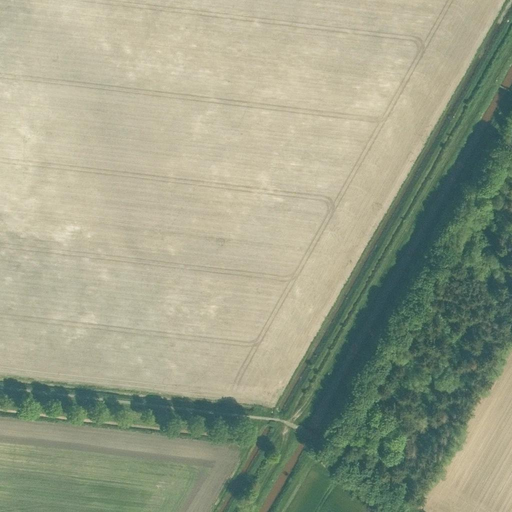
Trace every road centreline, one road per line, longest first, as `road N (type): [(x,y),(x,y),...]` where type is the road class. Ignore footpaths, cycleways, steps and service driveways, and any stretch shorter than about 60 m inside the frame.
road 1 (track): [(511,43),(291,423)]
road 2 (track): [(318,437),(332,470),(405,511)]
